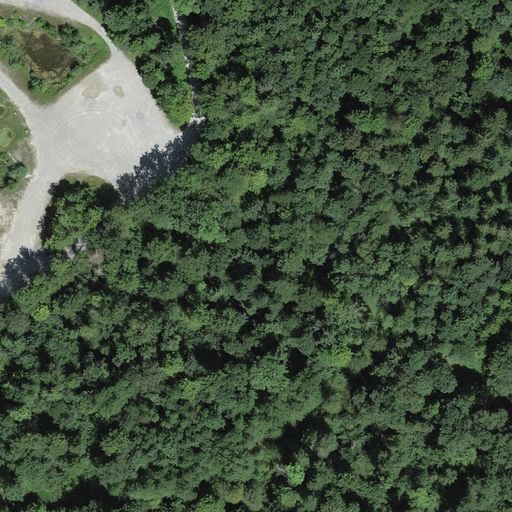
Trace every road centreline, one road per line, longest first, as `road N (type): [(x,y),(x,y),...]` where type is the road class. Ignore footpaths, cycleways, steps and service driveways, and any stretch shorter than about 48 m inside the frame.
road 1 (track): [(511,398),(192,200)]
road 2 (track): [(167,174),(0,295)]
road 3 (track): [(175,0),(195,117),(167,174)]
